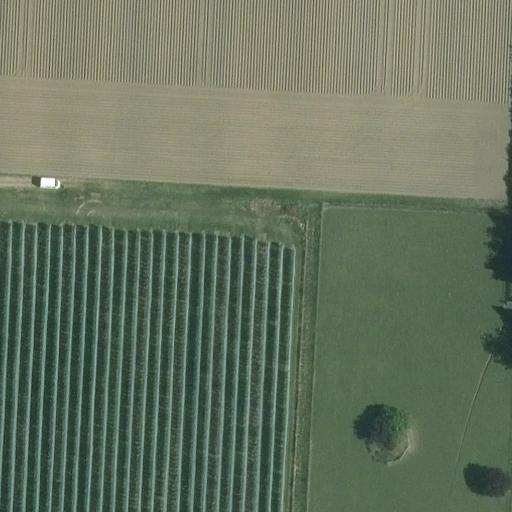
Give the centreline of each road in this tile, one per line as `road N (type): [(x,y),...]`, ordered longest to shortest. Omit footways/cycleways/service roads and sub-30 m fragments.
road 1 (track): [(511,125),(508,204),(0,179)]
road 2 (track): [(285,511),(295,246),(273,226),(169,185)]
